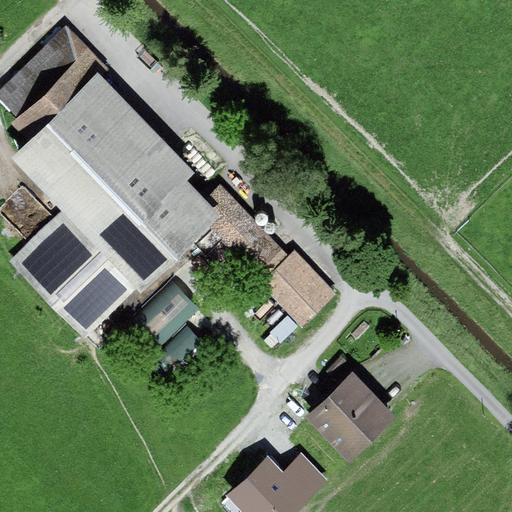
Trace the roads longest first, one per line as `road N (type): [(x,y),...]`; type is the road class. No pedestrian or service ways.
road 1 (track): [(511,424),(201,114),(158,88),(73,0)]
road 2 (track): [(205,0),(511,306)]
road 3 (track): [(164,511),(300,371),(363,282)]
